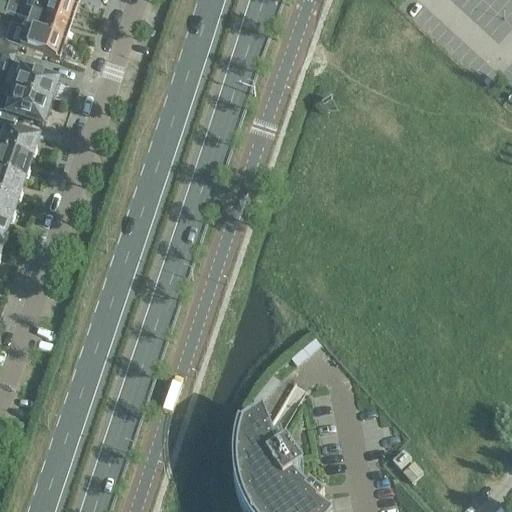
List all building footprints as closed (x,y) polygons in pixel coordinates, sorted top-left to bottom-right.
[(20,0),(10,0),(8,5),(69,26),(71,19),(74,20),(77,12),(73,11),(74,9),(48,0),(36,0),(35,5),(20,0)] [(48,0),(74,9),(75,6),(78,7),(80,0),(48,0)] [(0,11),(30,21),(27,31),(63,43),(64,41),(67,42),(70,33),(67,32),(69,26),(8,5),(0,2),(0,11)] [(63,43),(27,31),(23,40),(13,36),(0,31),(0,41),(10,45),(57,61),(59,54),(63,55),(66,46),(62,45),(63,43)] [(17,57),(0,51),(0,65),(12,69),(17,57)] [(21,83),(18,95),(50,106),(51,103),(53,104),(56,94),(54,94),(58,83),(17,69),(13,81),(21,83)] [(50,106),(18,95),(14,106),(5,103),(2,115),(43,128),(47,118),(49,118),(52,108),(50,108),(50,106)] [(0,151),(32,162),(32,160),(35,161),(38,151),(35,150),(39,140),(1,128),(0,127),(0,151)] [(32,162),(0,151),(0,174),(24,183),(26,179),(28,180),(30,173),(28,172),(32,162)] [(0,198),(18,205),(19,203),(20,204),(23,194),(21,194),(24,183),(0,174),(0,198)] [(18,205),(0,198),(0,222),(10,226),(10,225),(11,225),(14,217),(15,214),(18,205)] [(10,226),(0,222),(0,248),(2,249),(3,246),(6,247),(9,238),(6,237),(10,226)] [(305,480),(304,478),(287,454),(278,461),(274,451),(308,393),(295,386),(268,433),(264,421),(263,419),(242,434),(242,435),(241,441),(239,447),(238,454),(237,460),(237,466),(237,473),(237,479),(238,485),(239,491),(240,498),(242,504),(244,509),(245,511),(320,511),(325,507),(320,503),(316,497),(326,496),(325,487),(326,487),(326,486),(318,487),(315,487),(312,486),(310,485),(307,483),(307,482),(305,481),(305,480)] [(401,473),(412,464),(404,455),(393,465),(401,473)] [(414,467),(403,477),(412,487),(423,477),(414,467)]
